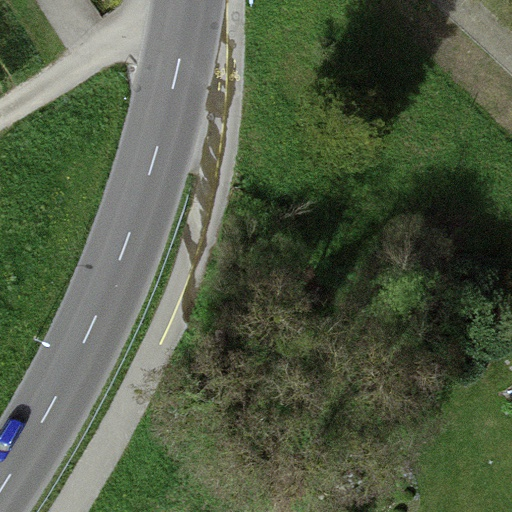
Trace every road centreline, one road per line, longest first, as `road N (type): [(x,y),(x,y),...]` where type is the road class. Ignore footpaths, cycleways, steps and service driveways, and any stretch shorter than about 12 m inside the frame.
road 1 (track): [(66,511),(117,427),(184,268),(213,142),(214,0)]
road 2 (primary): [(0,492),(113,283),(166,119),(188,0)]
road 3 (track): [(0,127),(188,0)]
